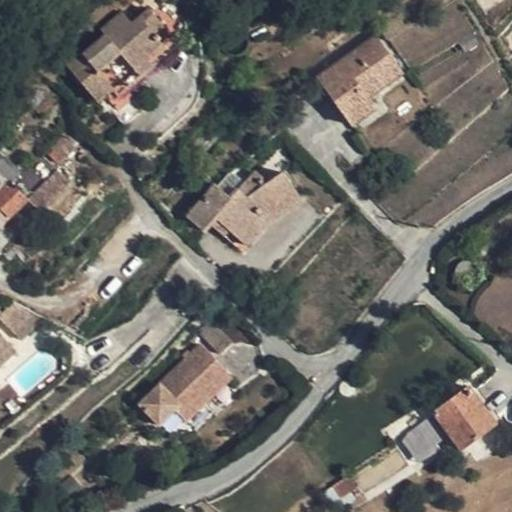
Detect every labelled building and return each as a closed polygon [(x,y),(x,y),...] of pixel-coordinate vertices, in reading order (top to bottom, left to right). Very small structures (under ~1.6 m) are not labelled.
[(122,12),(101,31),(105,36),(83,55),(79,51),(65,64),(97,102),(112,89),(118,96),(178,45),(149,10),(132,24),(122,12)] [(478,44),(471,34),(457,43),(463,52),(478,44)] [(375,36),(335,65),(339,71),(321,84),(351,126),(375,108),(368,98),(402,73),(375,36)] [(316,78),(321,84),(339,71),(335,65),(316,78)] [(210,116),(172,156),(187,170),(222,133),(219,129),(221,127),(210,116)] [(58,220),(84,195),(58,168),(32,193),(58,220)] [(203,232),(209,224),(215,218),(229,231),(245,246),(265,222),(261,216),(295,192),(282,173),(266,182),(254,172),(229,198),(215,185),(187,217),(203,232)] [(299,198),(295,192),(261,216),(265,222),(299,198)] [(223,237),(229,231),(215,218),(209,224),(223,237)] [(209,320),(197,332),(215,351),(227,340),(209,320)] [(0,366),(16,352),(0,333),(0,366)] [(213,386),(226,374),(198,347),(159,384),(180,405),(174,410),(185,422),(218,391),(213,386)] [(230,379),(226,374),(213,386),(218,391),(230,379)] [(154,389),(174,410),(180,405),(159,384),(154,389)] [(459,448),(493,423),(468,388),(434,413),(459,448)] [(427,419),(400,435),(417,463),(444,446),(427,419)] [(353,489),(347,477),(332,485),(339,498),(353,489)]
